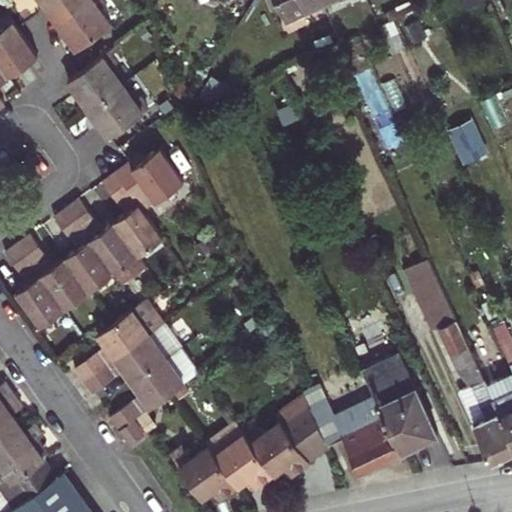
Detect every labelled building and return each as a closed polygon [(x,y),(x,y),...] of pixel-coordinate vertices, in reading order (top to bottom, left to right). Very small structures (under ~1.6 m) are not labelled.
[(43,0),(58,18),(82,0),(43,0)] [(82,0),(58,18),(78,47),(112,22),(101,6),(105,2),(103,0),(82,0)] [(277,0),(287,20),(309,11),(308,6),(322,0),(277,0)] [(323,0),(322,0),(308,6),(309,11),(325,4),(323,0)] [(39,53),(10,14),(0,21),(0,25),(1,27),(0,28),(0,59),(11,73),(39,53)] [(70,77),(90,106),(125,80),(112,64),(117,61),(108,49),(70,77)] [(0,105),(6,101),(0,92),(0,81),(11,73),(0,59),(0,105)] [(90,106),(102,122),(111,134),(150,105),(141,94),(137,97),(125,80),(90,106)] [(146,207),(185,178),(161,145),(147,155),(134,165),(130,160),(118,168),(135,192),(141,201),(146,207)] [(147,155),(143,150),(130,160),(134,165),(147,155)] [(118,168),(104,179),(121,203),(135,192),(118,168)] [(135,192),(121,203),(126,211),(141,201),(135,192)] [(141,252),(116,218),(102,228),(80,196),(69,204),(86,227),(92,236),(116,270),(124,280),(149,262),(141,252)] [(126,211),(116,218),(141,252),(166,235),(146,207),(141,201),(126,211)] [(69,204),(55,214),(72,238),(86,227),(69,204)] [(86,227),(72,238),(78,246),(92,236),(86,227)] [(31,231),(20,239),(36,263),(48,255),(31,231)] [(78,246),(67,253),(92,287),(116,270),(92,236),(78,246)] [(20,239),(6,250),(23,273),(36,263),(20,239)] [(53,263),(42,271),(67,305),(92,287),(67,253),(53,263)] [(48,255),(36,263),(42,271),(53,263),(48,255)] [(429,256),(405,266),(433,327),(439,324),(459,367),(473,384),(460,390),(492,458),(511,448),(511,434),(487,382),(429,256)] [(36,263),(23,273),(29,281),(42,271),(36,263)] [(29,281),(17,290),(41,324),(67,305),(42,271),(29,281)] [(107,342),(116,355),(162,322),(164,320),(147,296),(98,331),(107,342)] [(511,335),(505,321),(494,325),(511,362),(511,361),(511,335)] [(125,368),(93,391),(102,403),(134,379),(168,355),(180,347),(162,322),(116,355),(125,368)] [(116,355),(107,342),(98,348),(108,362),(116,355)] [(75,365),(84,378),(108,362),(98,348),(75,365)] [(401,448),(439,431),(401,348),(363,366),(375,393),(401,448)] [(168,355),(134,379),(142,391),(152,404),(173,389),(186,379),(168,355)] [(511,434),(511,370),(487,382),(511,434)] [(0,402),(15,392),(6,379),(0,383),(0,402)] [(142,391),(134,397),(143,410),(152,404),(142,391)] [(0,402),(0,446),(25,428),(14,412),(24,405),(15,392),(0,402)] [(359,468),(401,448),(375,393),(365,398),(368,403),(335,417),(336,419),(322,425),(329,442),(344,436),(359,468)] [(134,397),(110,414),(119,427),(135,416),(137,415),(143,410),(134,397)] [(255,417),(243,426),(275,470),(286,462),(293,471),(311,457),(309,456),(329,442),(322,425),(309,397),(263,430),(255,417)] [(146,431),(135,416),(119,427),(131,442),(146,431)] [(237,417),(208,438),(210,441),(239,482),(250,474),(257,483),(275,470),(243,426),(237,417)] [(25,428),(0,446),(0,484),(2,487),(19,501),(55,475),(44,459),(46,457),(35,442),(45,435),(35,421),(25,428)] [(221,495),(239,482),(210,441),(192,454),(184,442),(171,451),(204,494),(214,486),(221,495)] [(19,501),(2,511),(98,511),(66,467),(55,475),(19,501)]
